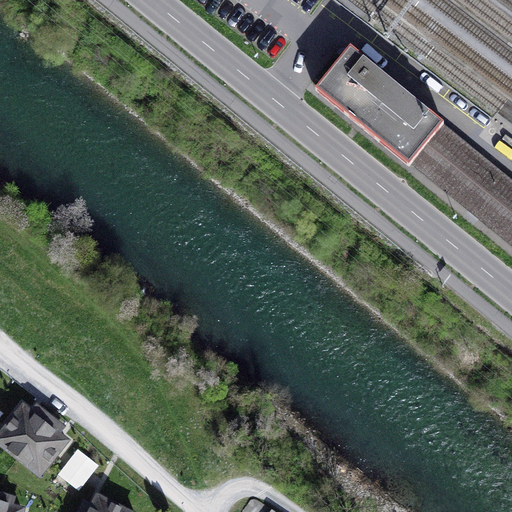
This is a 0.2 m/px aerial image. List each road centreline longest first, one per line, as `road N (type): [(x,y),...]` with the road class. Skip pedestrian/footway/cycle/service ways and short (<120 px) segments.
road 1 (primary): [(149,0),(511,293)]
road 2 (residential): [(0,346),(201,511)]
